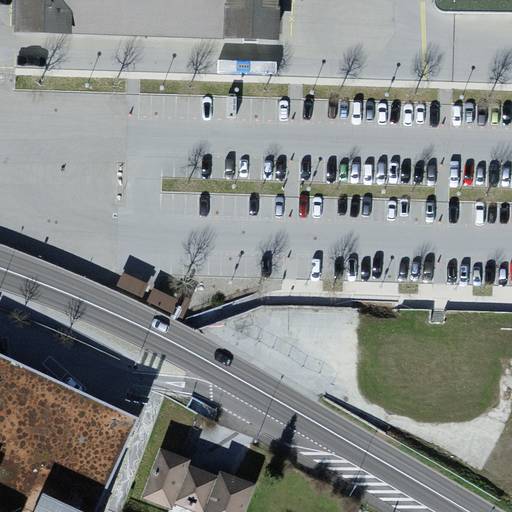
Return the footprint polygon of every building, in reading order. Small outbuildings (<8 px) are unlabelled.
[(266,0),(0,0),(0,38),(265,42),(266,0)] [(511,0),(432,0),(433,9),(444,16),(511,15),(511,0)] [(0,511),(26,511),(78,396),(0,358),(0,511)] [(99,511),(136,423),(78,396),(26,511),(99,511)] [(240,511),(248,486),(162,458),(149,498),(193,511),(240,511)]
